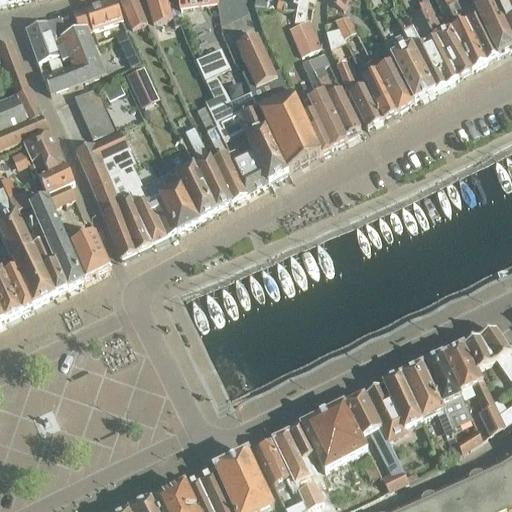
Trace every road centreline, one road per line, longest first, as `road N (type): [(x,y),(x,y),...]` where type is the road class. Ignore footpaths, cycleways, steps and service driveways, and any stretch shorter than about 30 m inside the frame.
road 1 (tertiary): [(144,286),(511,90)]
road 2 (tertiary): [(198,432),(227,446),(500,310)]
road 3 (residential): [(144,286),(118,272),(10,21)]
road 4 (residential): [(34,511),(198,432)]
road 5 (residential): [(138,312),(0,379)]
road 6 (residential): [(379,511),(511,440)]
road 7 (tertiary): [(198,432),(138,312)]
